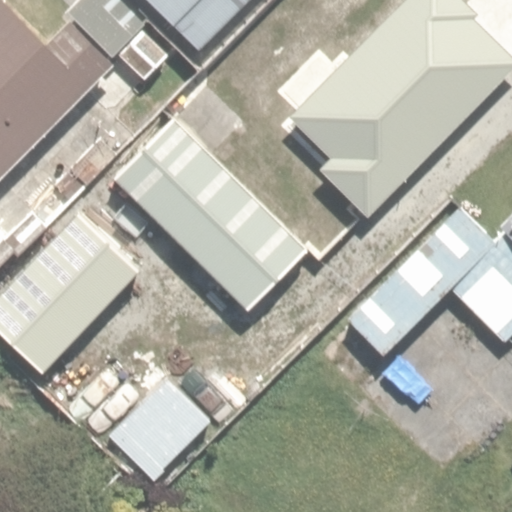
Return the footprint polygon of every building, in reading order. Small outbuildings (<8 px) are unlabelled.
[(0,0),(0,256),(12,245),(0,233),(0,151),(112,40),(140,69),(167,42),(139,14),(143,10),(133,0),(61,0),(42,20),(22,0),(0,0)] [(247,0),(153,0),(201,47),(247,0)] [(375,184),(510,61),(453,0),(386,0),(327,55),(347,77),(308,112),(375,184)] [(266,5),(209,58),(271,125),(328,71),(266,5)] [(458,189),(344,308),(385,348),(447,283),(504,338),(511,329),(511,200),(492,221),(458,189)]
